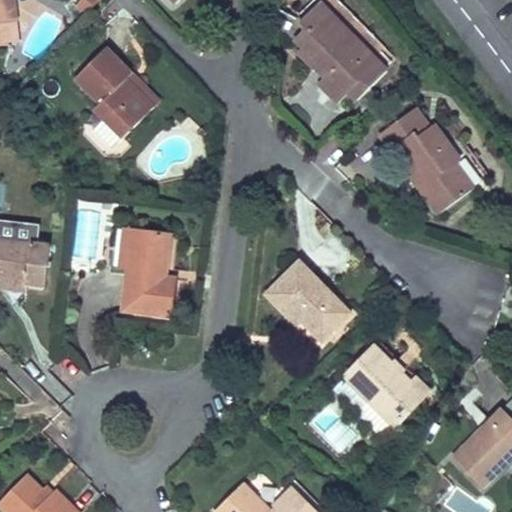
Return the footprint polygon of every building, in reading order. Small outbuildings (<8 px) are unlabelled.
[(0,0),(0,46),(9,46),(6,24),(17,22),(32,21),(29,0),(0,0)] [(101,0),(81,0),(76,7),(86,16),(101,0)] [(170,0),(180,9),(188,0),(170,0)] [(316,74),(325,84),(319,89),(339,110),(349,101),(355,109),(390,76),(322,4),(300,25),(307,31),(295,43),(303,52),(299,56),(316,74)] [(9,46),(20,44),(17,22),(6,24),(9,46)] [(101,106),(131,133),(162,100),(136,77),(144,68),(114,41),(83,76),(108,99),(101,106)] [(169,93),(144,68),(136,77),(162,100),(169,93)] [(193,114),(213,132),(217,126),(216,116),(202,104),(193,114)] [(120,145),(131,133),(101,106),(98,108),(99,126),(120,145)] [(414,172),(427,190),(444,215),(479,190),(461,165),(465,162),(439,124),(433,128),(419,108),(384,133),(397,151),(405,146),(420,168),(414,172)] [(0,223),(0,289),(31,293),(32,285),(47,286),(51,247),(38,245),(40,228),(0,223)] [(123,313),(171,317),(174,283),(160,282),(161,272),(168,273),(172,237),(120,232),(116,268),(128,269),(123,313)] [(352,313),(300,263),(266,296),(291,320),(296,315),(325,342),(352,313)] [(433,393),(400,361),(395,365),(378,348),(347,379),(397,429),(433,393)] [(511,463),(511,417),(509,414),(505,410),(483,431),(457,457),(488,488),(511,463)] [(75,511),(51,490),(45,495),(28,479),(0,509),(0,511),(75,511)] [(317,511),(291,486),(270,508),(244,483),(215,511),(317,511)]
